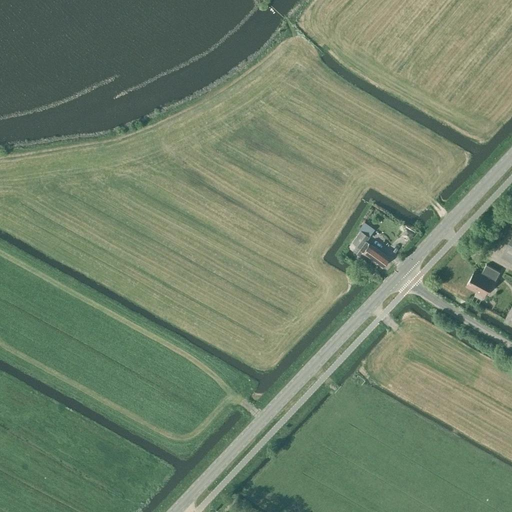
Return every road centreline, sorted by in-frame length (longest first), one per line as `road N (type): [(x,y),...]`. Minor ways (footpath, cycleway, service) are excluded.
road 1 (secondary): [(174,511),(396,278)]
road 2 (secondary): [(396,278),(511,156)]
road 3 (unclassified): [(511,353),(396,278)]
